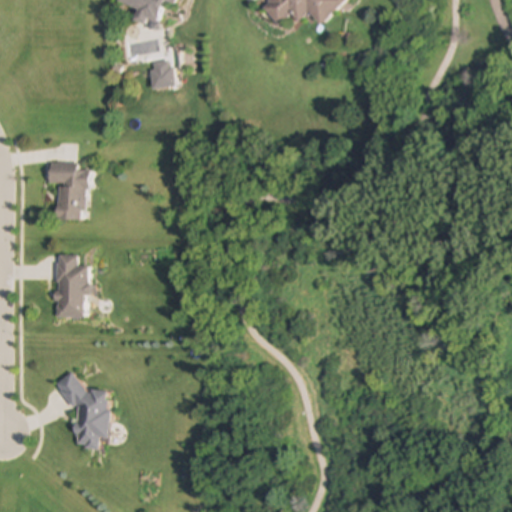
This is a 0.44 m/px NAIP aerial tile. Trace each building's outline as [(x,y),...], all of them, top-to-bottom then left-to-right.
[(116,0),(115,4),(135,11),(132,20),(153,28),(163,2),(173,6),(175,0),(116,0)] [(345,2),(343,0),(269,0),(261,8),(277,26),(290,15),(297,23),(307,14),(319,26),(345,2)] [(79,164),(49,163),(48,185),(57,185),(56,221),(85,222),(87,170),(78,170),(79,164)] [(84,296),(90,296),(90,267),(77,267),(77,256),(56,256),(56,319),(84,319),(84,296)] [(78,406),(77,448),(97,448),(98,437),(107,438),(108,393),(88,392),(71,374),(60,385),(78,406)]
